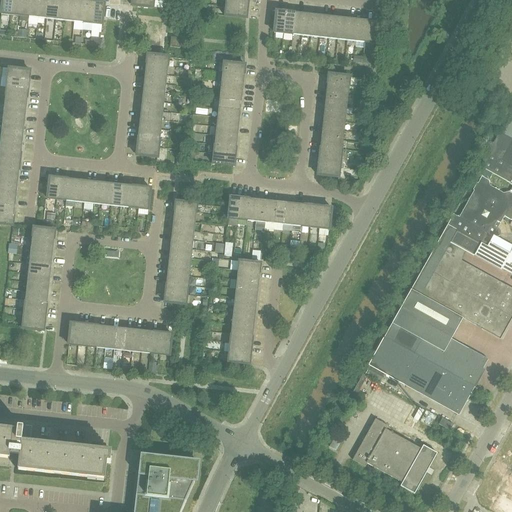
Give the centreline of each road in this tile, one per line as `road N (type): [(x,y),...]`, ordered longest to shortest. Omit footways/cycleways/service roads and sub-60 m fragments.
road 1 (residential): [(366,210),(484,0)]
road 2 (residential): [(280,367),(366,210)]
road 3 (residential): [(298,185),(310,75),(259,70)]
road 4 (residential): [(64,306),(72,239),(153,248)]
road 5 (unclassified): [(365,511),(240,442)]
road 6 (unclassified): [(447,511),(511,396)]
road 7 (residential): [(128,429),(0,415)]
